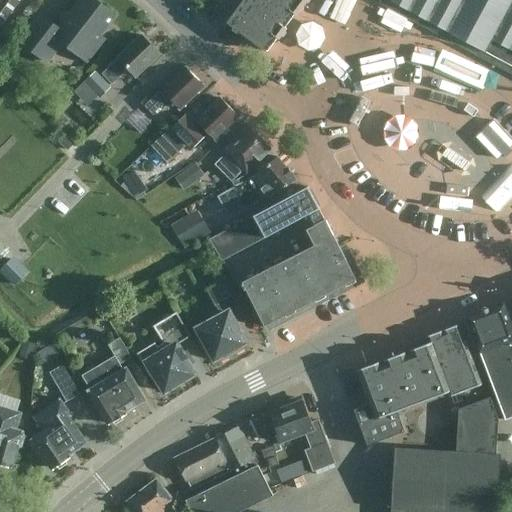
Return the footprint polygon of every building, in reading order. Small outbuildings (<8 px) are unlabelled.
[(13,10),(19,0),(8,0),(6,5),(13,10)] [(61,14),(62,24),(58,29),(39,13),(18,40),(46,62),(61,42),(86,61),(103,39),(99,36),(115,15),(95,0),(80,0),(71,13),(61,14)] [(243,0),(227,22),(266,50),(277,35),(279,37),(286,27),(284,25),(294,11),(297,13),(306,0),(243,0)] [(511,0),(388,0),(511,66),(511,0)] [(6,5),(0,12),(0,22),(2,24),(13,10),(6,5)] [(159,57),(141,37),(117,58),(118,59),(102,74),(111,84),(128,70),(135,78),(159,57)] [(206,84),(188,66),(176,78),(174,76),(160,90),(157,87),(141,103),(153,115),(169,99),(180,110),(206,84)] [(110,87),(95,71),(83,82),(98,98),(110,87)] [(238,117),(222,99),(197,122),(188,113),(152,146),(167,163),(186,146),(190,150),(208,134),(216,143),(229,131),(226,128),(238,117)] [(130,118),(143,131),(153,121),(141,108),(130,118)] [(245,170),(247,173),(271,150),(250,128),(226,151),(228,153),(216,165),(232,183),(245,170)] [(74,144),(66,135),(60,142),(68,150),(74,144)] [(297,180),(277,157),(250,180),(218,198),(229,218),(266,197),(268,200),(297,180)] [(204,175),(195,163),(174,178),(183,190),(204,175)] [(232,227),(244,249),(319,208),(307,187),(232,227)] [(185,248),(210,232),(197,211),(171,226),(185,248)] [(242,282),(264,325),(356,279),(325,219),(306,229),(315,245),(242,282)] [(221,233),(232,255),(244,249),(232,227),(221,233)] [(220,261),(232,255),(221,233),(209,240),(220,261)] [(0,270),(0,272),(14,286),(29,271),(14,256),(0,270)] [(221,356),(223,359),(243,348),(241,344),(245,342),(228,312),(241,305),(225,277),(205,288),(218,310),(209,315),(212,320),(197,329),(214,360),(221,356)] [(465,317),(504,420),(511,417),(511,328),(502,303),(465,317)] [(137,353),(162,393),(195,373),(177,344),(187,339),(172,315),(154,326),(164,343),(158,346),(155,342),(137,353)] [(449,397),(482,385),(459,324),(426,336),(429,343),(356,370),(369,404),(353,410),(366,445),(405,431),(397,410),(447,392),(449,397)] [(131,357),(120,337),(108,344),(115,356),(82,375),(90,389),(88,391),(106,422),(110,423),(124,415),(125,412),(145,400),(124,363),(131,357)] [(18,356),(31,360),(36,344),(23,340),(18,356)] [(48,373),(65,402),(79,394),(61,365),(48,373)] [(50,466),(54,468),(68,458),(69,454),(86,442),(66,415),(68,410),(59,398),(33,416),(43,430),(31,439),(32,440),(30,444),(37,453),(40,452),(50,466)] [(312,422),(304,398),(288,404),(287,402),(270,408),(272,414),(271,415),(276,428),(273,429),(278,441),(304,432),(310,448),(304,450),(312,471),(334,463),(318,420),(312,422)] [(495,456),(497,419),(490,398),(458,409),(455,453),(395,449),(390,511),(494,511),(498,456),(495,456)] [(20,412),(0,406),(0,465),(9,468),(13,466),(18,448),(21,446),(24,436),(22,432),(22,430),(16,428),(20,412)] [(239,427),(215,438),(219,447),(231,470),(253,460),(254,459),(243,436),(239,427)] [(215,438),(175,458),(191,490),(210,481),(231,471),(231,470),(219,447),(215,438)] [(277,458),(274,449),(272,446),(261,450),(265,461),(266,461),(269,468),(278,464),(275,458),(277,458)] [(213,486),(185,500),(191,511),(238,511),(272,495),(257,464),(256,465),(253,460),(248,462),(231,470),(231,471),(234,476),(213,486)] [(169,497),(156,479),(126,501),(134,511),(187,511),(176,492),(169,497)]
